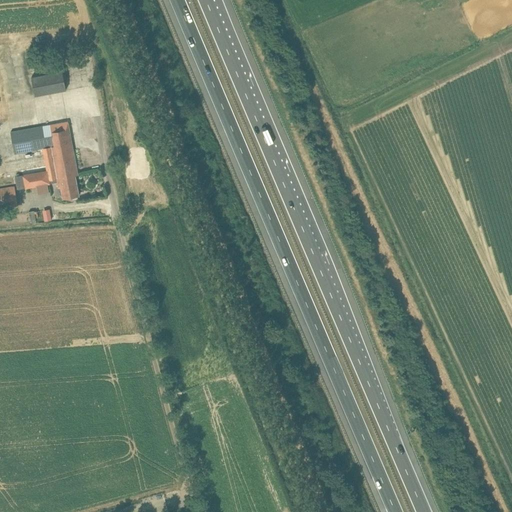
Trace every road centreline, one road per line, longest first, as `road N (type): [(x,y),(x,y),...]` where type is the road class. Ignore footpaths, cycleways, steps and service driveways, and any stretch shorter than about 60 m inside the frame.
road 1 (motorway): [(175,0),(397,511)]
road 2 (motorway): [(425,511),(205,0)]
road 3 (unclassified): [(198,511),(122,217)]
